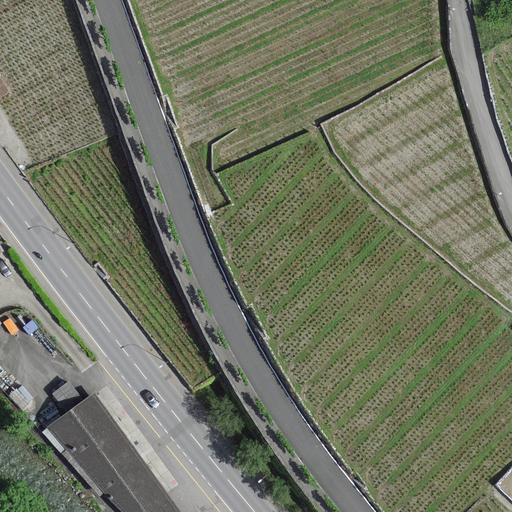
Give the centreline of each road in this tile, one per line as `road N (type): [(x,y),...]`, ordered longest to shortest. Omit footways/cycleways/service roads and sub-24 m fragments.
road 1 (tertiary): [(107,0),(210,278),(292,424),(358,511)]
road 2 (primary): [(0,187),(255,511)]
road 3 (unclassified): [(511,199),(460,0)]
